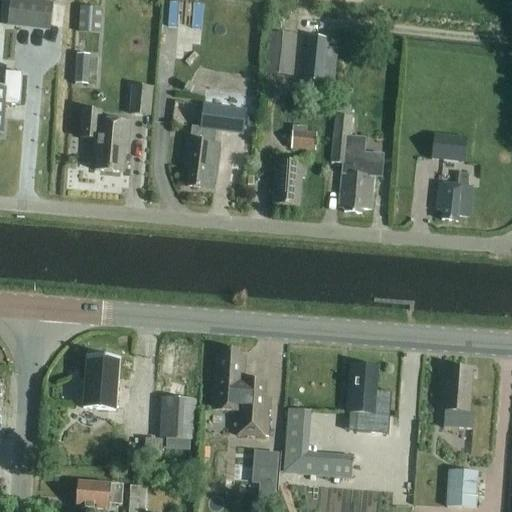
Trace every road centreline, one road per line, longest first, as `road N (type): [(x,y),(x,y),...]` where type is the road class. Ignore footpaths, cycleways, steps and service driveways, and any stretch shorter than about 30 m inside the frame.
road 1 (unclassified): [(511,245),(0,207)]
road 2 (secondary): [(511,346),(30,311)]
road 3 (unclassified): [(15,511),(30,311)]
